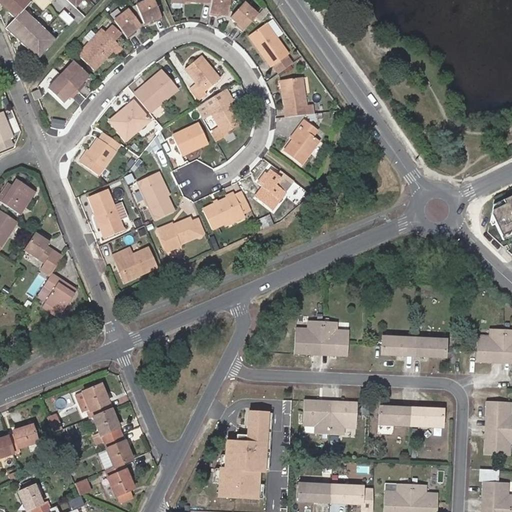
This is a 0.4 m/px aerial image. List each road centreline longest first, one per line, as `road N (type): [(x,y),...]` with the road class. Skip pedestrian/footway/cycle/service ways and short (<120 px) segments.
road 1 (residential): [(43,150),(76,138),(118,84),(177,36),(228,41),(262,94),(264,143),(199,189)]
road 2 (residential): [(459,511),(465,401),(449,381),(221,369)]
road 3 (residential): [(429,190),(288,0)]
road 4 (residential): [(120,346),(43,150)]
road 5 (residential): [(418,217),(234,297)]
road 6 (residential): [(120,346),(172,472)]
road 7 (residential): [(120,346),(0,394)]
road 8 (residential): [(234,297),(120,346)]
road 9 (residential): [(43,150),(0,35)]
